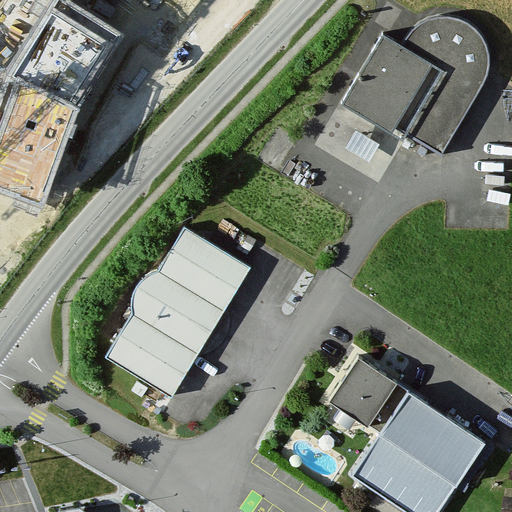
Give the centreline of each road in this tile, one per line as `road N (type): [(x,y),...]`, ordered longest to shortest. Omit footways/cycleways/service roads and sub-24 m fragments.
road 1 (residential): [(0,372),(193,487),(395,183)]
road 2 (secondary): [(308,0),(105,211),(0,344)]
